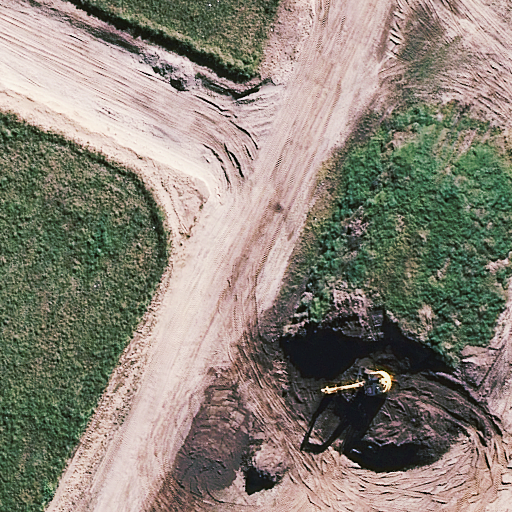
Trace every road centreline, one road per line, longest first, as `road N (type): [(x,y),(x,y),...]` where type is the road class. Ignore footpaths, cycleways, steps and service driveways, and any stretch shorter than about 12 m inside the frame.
road 1 (unknown): [(186,511),(412,0)]
road 2 (unknown): [(511,122),(341,511)]
